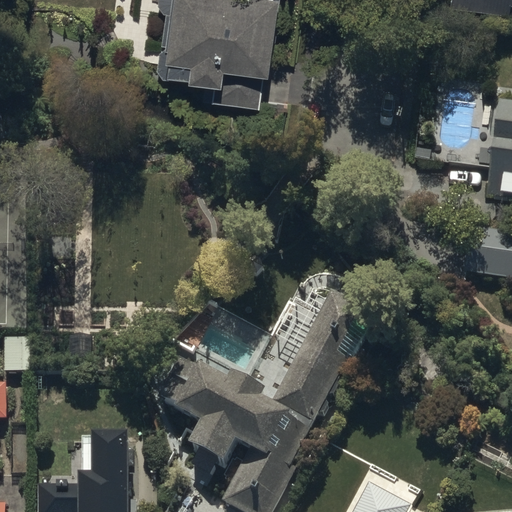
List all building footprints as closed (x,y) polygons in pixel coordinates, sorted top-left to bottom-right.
[(277,0),(172,0),(166,49),(169,49),(167,63),(189,66),(188,70),(221,74),(223,57),(269,63),(277,0)] [(491,8),(492,0),(450,0),(450,4),(491,8)] [(511,111),(501,110),(490,204),(511,206),(511,111)] [(156,322),(248,211),(211,180),(153,248),(55,232),(43,303),(118,315),(117,321),(130,323),(131,318),(156,322)] [(511,236),(471,231),(466,276),(511,282),(511,236)] [(202,382),(182,371),(162,409),(182,419),(180,424),(205,437),(193,459),(228,478),(240,456),(252,462),(226,511),(282,511),(299,481),(294,479),(375,326),(335,305),(275,417),(267,413),(270,407),(236,389),(233,395),(204,379),(202,382)] [(5,343),(5,374),(73,373),(73,319),(32,319),(32,343),(5,343)] [(9,392),(0,392),(0,511),(9,511),(0,511),(0,425),(9,426),(9,392)] [(133,511),(133,444),(98,444),(98,485),(86,485),(86,494),(43,494),(42,511),(133,511)]
